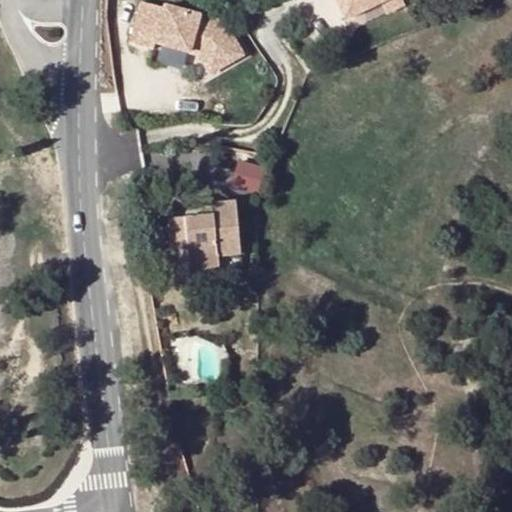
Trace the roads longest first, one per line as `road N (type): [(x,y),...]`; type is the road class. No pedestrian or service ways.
road 1 (residential): [(85,229),(117,511)]
road 2 (residential): [(79,82),(85,229)]
